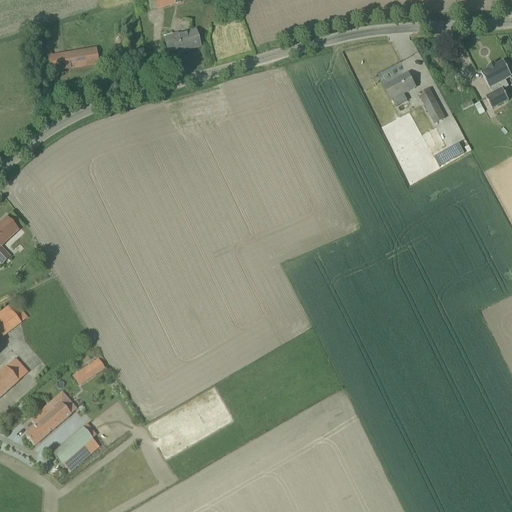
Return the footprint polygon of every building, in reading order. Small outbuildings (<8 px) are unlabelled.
[(153,0),(156,9),(181,3),(180,0),(153,0)] [(164,38),(164,40),(167,50),(169,52),(175,50),(177,54),(200,47),(195,31),(178,36),(178,33),(172,35),(172,34),(163,36),(164,38)] [(47,52),(48,56),(47,56),(50,73),(99,65),(96,48),(52,55),(51,51),(47,52)] [(511,76),(511,75),(511,71),(509,66),(507,68),(503,62),(496,66),(495,64),(487,68),(489,70),(481,74),(489,89),(490,89),(493,95),(486,98),(492,110),(509,101),(501,87),(506,85),(504,81),(511,77),(511,76)] [(391,101),(415,88),(408,74),(384,87),(391,101)] [(434,125),(445,119),(429,90),(419,95),(434,125)] [(479,103),(474,106),(479,116),(484,113),(479,103)] [(432,158),(438,168),(463,153),(457,144),(432,158)] [(1,248),(18,231),(6,218),(0,223),(0,264),(1,266),(10,258),(1,248)] [(15,302),(0,311),(0,337),(27,320),(15,302)] [(0,398),(28,374),(15,360),(0,373),(0,398)] [(78,386),(104,369),(99,360),(72,378),(78,386)] [(36,427),(25,436),(34,447),(76,411),(62,394),(31,421),(36,427)] [(98,434),(89,423),(52,455),(68,474),(99,447),(92,440),(98,434)]
